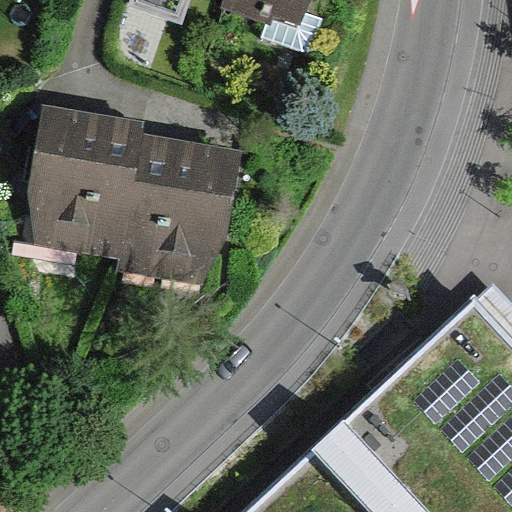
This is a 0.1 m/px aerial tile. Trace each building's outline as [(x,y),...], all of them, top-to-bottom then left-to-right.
[(230,15),(235,0),(215,0),(219,1),(216,10),(230,15)] [(235,0),(230,15),(269,28),(272,21),(301,31),(311,0),(235,0)] [(122,262),(140,141),(142,129),(41,114),(28,199),(42,250),(122,262)] [(239,156),(140,141),(122,262),(120,277),(203,290),(226,244),(239,156)] [(252,511),(511,511),(511,349),(473,307),(252,511)]
